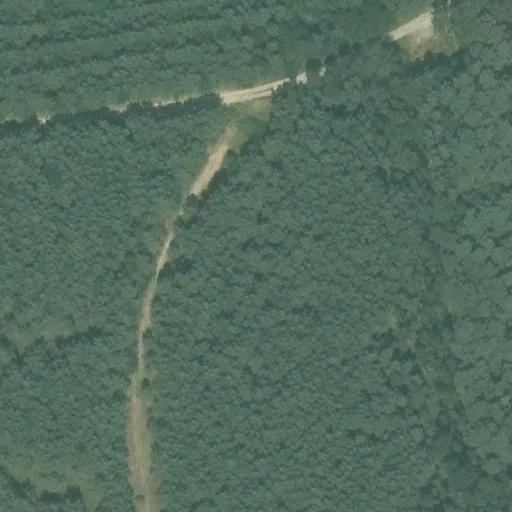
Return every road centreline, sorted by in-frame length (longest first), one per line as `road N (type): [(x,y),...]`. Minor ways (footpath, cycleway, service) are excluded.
road 1 (track): [(485,0),(252,92),(0,129)]
road 2 (track): [(252,92),(174,209),(135,359),(142,511)]
